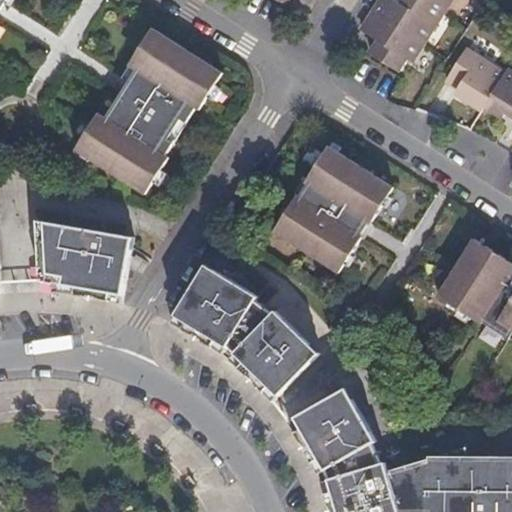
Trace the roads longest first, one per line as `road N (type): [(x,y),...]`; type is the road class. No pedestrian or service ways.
road 1 (residential): [(296,72),(112,362)]
road 2 (residential): [(511,210),(296,72)]
road 3 (residential): [(270,511),(252,464),(202,409),(163,381),(112,362)]
road 4 (residential): [(296,72),(175,0)]
